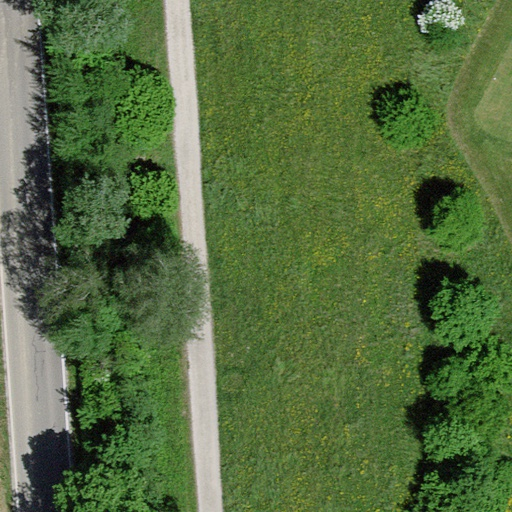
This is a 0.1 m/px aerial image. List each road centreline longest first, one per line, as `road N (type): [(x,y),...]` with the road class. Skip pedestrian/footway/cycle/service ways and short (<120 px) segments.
road 1 (unclassified): [(6,0),(42,511)]
road 2 (track): [(211,511),(176,0)]
